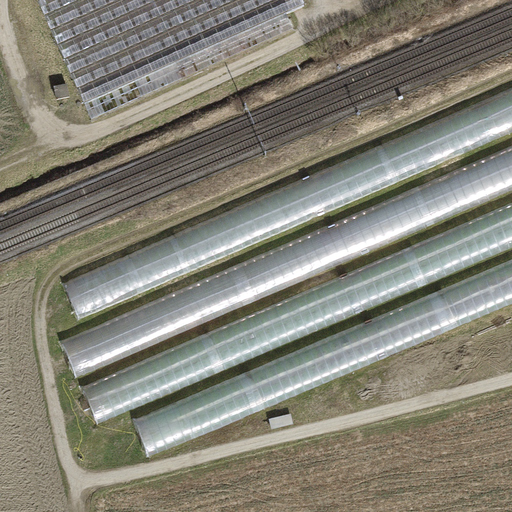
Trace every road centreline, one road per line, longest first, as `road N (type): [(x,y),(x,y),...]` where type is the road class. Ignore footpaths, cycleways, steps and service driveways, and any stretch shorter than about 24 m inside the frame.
road 1 (track): [(511,77),(59,275),(40,322),(75,492),(511,380)]
road 2 (track): [(391,0),(92,138),(55,143),(32,120),(0,28)]
